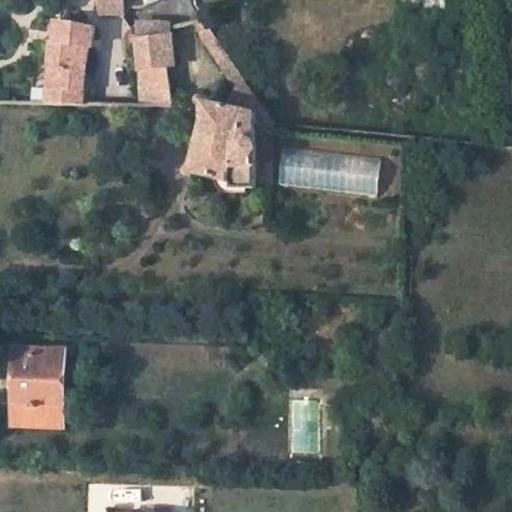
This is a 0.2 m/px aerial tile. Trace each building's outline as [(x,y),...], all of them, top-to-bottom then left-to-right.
[(103,0),(103,14),(125,14),(124,8),(124,0),(103,0)] [(167,48),(163,22),(138,23),(141,73),(143,107),(177,108),(167,48)] [(177,47),(174,24),(163,22),(167,48),(177,47)] [(50,43),(48,71),(76,74),(78,57),(79,47),(92,48),(93,31),(56,25),(54,44),(50,43)] [(85,58),(78,57),(76,74),(83,75),(85,58)] [(48,71),(46,89),(85,93),(86,75),(83,75),(76,74),(48,71)] [(232,79),(237,85),(244,79),(240,73),(232,79)] [(244,79),(237,85),(243,91),(249,86),(244,79)] [(259,114),(259,101),(249,86),(243,91),(240,92),(238,95),(235,97),(233,101),(232,105),(231,108),(259,114)] [(84,106),(85,93),(46,89),(45,106),(84,106)] [(419,100),(374,90),(368,119),(412,129),(419,100)] [(290,100),(289,114),(308,115),(309,101),(290,100)] [(231,108),(203,102),(203,120),(190,173),(233,184),(236,190),(258,190),(258,158),(262,152),(260,141),(257,141),(259,114),(231,108)] [(14,420),(14,426),(65,427),(67,350),(45,350),(45,357),(34,356),(17,356),(15,405),(14,420)] [(267,359),(266,372),(275,373),(276,359),(267,359)]
